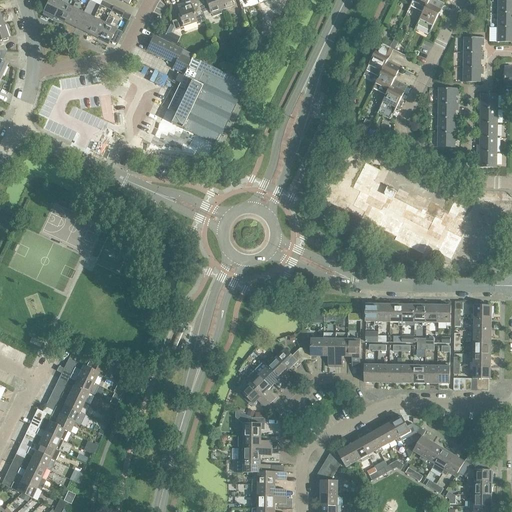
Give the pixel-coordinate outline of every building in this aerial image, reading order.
[(43,15),(49,17),(50,16),(54,18),(61,3),(55,0),(48,0),(43,13),(43,15)] [(67,0),(62,0),(61,3),(54,18),(54,20),(60,23),(61,21),(65,23),(72,8),(66,5),(68,0),(67,0)] [(205,22),(202,13),(197,0),(188,0),(190,4),(178,8),(181,18),(179,19),(182,27),(197,22),(197,24),(205,22)] [(197,0),(202,13),(209,11),(210,15),(212,18),(223,14),(222,11),(217,0),(197,0)] [(217,0),(222,11),(233,7),(231,0),(217,0)] [(413,0),(411,6),(424,13),(430,0),(413,0)] [(436,0),(430,0),(424,13),(418,24),(431,31),(445,4),(436,0)] [(511,0),(498,0),(498,13),(511,12),(511,0)] [(100,5),(110,11),(113,6),(102,1),(100,5)] [(113,6),(110,11),(122,16),(124,12),(113,6)] [(65,23),(76,28),(83,13),(72,8),(65,23)] [(511,12),(498,13),(498,27),(511,27),(511,12)] [(76,28),(86,34),(94,19),(83,13),(76,28)] [(105,24),(97,39),(109,44),(116,29),(110,27),(114,20),(108,17),(105,24)] [(86,34),(97,39),(105,24),(94,19),(86,34)] [(167,40),(173,27),(167,24),(161,37),(167,40)] [(0,41),(8,39),(4,25),(0,26),(0,41)] [(511,27),(498,27),(497,42),(511,42),(511,27)] [(153,36),(146,50),(149,52),(175,64),(173,68),(168,77),(180,82),(184,74),(192,58),(193,55),(153,36)] [(464,38),(464,53),(481,53),(481,46),(484,46),(484,39),(464,38)] [(367,70),(380,77),(388,62),(394,50),(380,43),(367,70)] [(464,53),(463,67),(481,68),(481,61),(483,61),(483,53),(481,53),(464,53)] [(151,144),(149,148),(173,151),(211,156),(216,146),(229,119),(243,91),(246,84),(223,73),(201,62),(194,59),(192,58),(184,74),(180,82),(180,84),(179,83),(175,92),(151,144)] [(374,88),(387,95),(395,80),(401,68),(388,62),(380,77),(374,88)] [(483,68),(481,68),(463,67),(463,83),(481,83),(481,75),(483,75),(483,68)] [(395,80),(387,95),(381,107),(395,113),(408,86),(395,80)] [(439,89),(438,104),(456,104),(456,97),(458,97),(458,89),(439,89)] [(478,110),(480,110),(498,110),(498,95),(481,95),(481,103),(478,103),(478,110)] [(438,104),(438,118),(456,118),(456,111),(458,111),(458,104),(456,104),(438,104)] [(478,124),(480,124),(498,125),(498,110),(480,110),(480,117),(478,117),(478,124)] [(438,118),(438,132),(455,133),(456,126),(458,126),(458,118),(456,118),(438,118)] [(359,133),(365,137),(365,136),(370,127),(364,124),(361,130),(359,133)] [(478,139),(480,139),(497,139),(498,125),(480,124),(480,131),(478,131),(478,139)] [(370,129),(367,135),(376,140),(379,135),(370,129)] [(458,133),(455,133),(438,132),(438,148),(455,148),(455,140),(458,140),(458,133)] [(477,153),(480,153),(497,153),(497,139),(480,139),(480,146),(477,146),(477,153)] [(497,153),(480,153),(480,160),(477,160),(477,168),(497,168),(497,153)] [(375,325),(378,325),(379,304),(366,304),(366,322),(375,322),(375,325)] [(382,323),(390,323),(391,305),(379,304),(378,325),(382,325),(382,323)] [(399,326),(402,326),(403,305),(391,305),(390,323),(399,323),(399,326)] [(406,323),(414,323),(415,305),(403,305),(402,326),(406,326),(406,323)] [(423,326),(426,326),(427,305),(415,305),(414,323),(423,323),(423,326)] [(430,323),(438,324),(439,305),(427,305),(426,326),(430,326),(430,323)] [(439,305),(438,324),(447,324),(447,327),(450,327),(450,324),(451,324),(451,306),(439,305)] [(471,315),(471,319),(492,319),(492,314),(494,314),(494,307),(492,307),(474,306),(474,315),(471,315)] [(474,331),(492,331),(492,319),(471,319),(471,322),(474,322),(474,331)] [(471,343),(492,343),(492,331),(474,331),(474,339),(471,339),(471,343)] [(323,334),(323,339),(324,339),(324,357),(329,357),(329,368),(336,368),(336,334),(323,334)] [(348,334),(336,334),(336,368),(343,368),(343,357),(348,358),(348,339),(348,338),(348,334)] [(31,338),(29,343),(40,348),(42,343),(31,338)] [(304,349),(300,349),(305,360),(317,360),(317,357),(324,357),(324,339),(323,339),(304,339),(304,349)] [(361,340),(350,339),(348,339),(348,358),(353,358),(353,368),(360,368),(361,340)] [(473,355),(491,355),(492,343),(471,343),(471,346),(474,346),(473,355)] [(286,349),(277,358),(289,371),(294,366),(296,369),(305,360),(300,349),(293,356),(286,349)] [(273,354),(264,362),(288,387),(293,382),(286,374),(289,371),(277,358),(273,354)] [(470,367),(491,367),(491,355),(473,355),(473,363),(470,363),(470,367)] [(64,369),(94,384),(99,374),(104,377),(108,369),(88,359),(85,367),(83,366),(81,371),(75,368),(74,369),(66,365),(64,369)] [(264,362),(255,371),(272,388),(275,384),(283,392),(288,387),(264,362)] [(365,383),(377,383),(378,362),(374,362),(374,365),(365,365),(365,383)] [(377,383),(389,384),(390,366),(381,365),(381,362),(378,362),(377,383)] [(389,384),(401,384),(402,363),(398,363),(398,366),(390,366),(389,384)] [(401,384),(413,384),(414,366),(405,366),(405,363),(402,363),(401,384)] [(413,384),(425,384),(426,363),(422,363),(422,366),(414,366),(413,384)] [(425,384),(437,384),(438,366),(429,366),(429,363),(426,363),(425,384)] [(438,366),(437,384),(450,385),(450,367),(450,364),(446,364),(446,367),(438,366)] [(483,379),(489,380),(491,380),(491,367),(470,367),(470,370),(473,370),(473,379),(477,379),(483,379)] [(74,386),(89,393),(94,384),(64,369),(62,374),(70,378),(76,381),(74,386)] [(246,379),(247,380),(270,404),(276,399),(268,391),(272,388),(255,371),(246,379)] [(270,404),(247,380),(246,381),(249,385),(242,392),(254,405),(258,401),(265,408),(270,404)] [(57,384),(55,388),(64,393),(66,388),(57,384)] [(69,395),(85,403),(89,393),(74,386),(69,395)] [(64,405),(80,413),(85,403),(69,395),(64,393),(55,388),(52,393),(61,397),(61,398),(66,401),(64,405)] [(47,404),(45,408),(75,423),(81,425),(85,415),(80,413),(64,405),(62,409),(57,407),(56,408),(47,404)] [(68,431),(68,432),(70,433),(75,423),(45,408),(43,413),(51,417),(57,420),(55,425),(54,425),(68,431)] [(249,410),(247,416),(252,418),(255,413),(249,410)] [(402,416),(391,423),(401,441),(404,439),(403,436),(411,432),(410,432),(413,431),(417,433),(420,428),(413,424),(407,427),(402,416)] [(107,426),(110,421),(109,420),(104,418),(102,424),(107,426)] [(244,425),(244,435),(244,437),(262,437),(262,430),(265,430),(265,419),(252,419),(252,425),(244,425)] [(32,421),(30,425),(39,430),(41,425),(32,421)] [(61,438),(64,440),(68,432),(68,431),(54,425),(55,425),(49,422),(44,432),(60,440),(61,438)] [(391,423),(380,428),(389,444),(396,440),(398,443),(401,441),(391,423)] [(40,442),(59,451),(64,440),(61,438),(60,440),(44,432),(39,430),(30,425),(28,430),(36,434),(36,435),(42,438),(40,442)] [(380,428),(370,434),(380,453),(383,451),(382,448),(389,444),(380,428)] [(370,434),(359,440),(368,456),(375,452),(377,454),(380,453),(370,434)] [(240,435),(239,449),(272,449),(272,442),(262,442),(262,437),(244,437),(244,435),(240,435)] [(420,459),(423,461),(434,443),(423,437),(414,452),(421,457),(420,459)] [(21,445),(30,449),(55,461),(60,452),(59,451),(40,442),(38,447),(32,444),(31,445),(23,440),(21,445)] [(359,440),(349,446),(359,464),(362,462),(361,460),(368,456),(359,440)] [(428,460),(435,465),(444,449),(434,443),(423,461),(426,463),(428,460)] [(30,462),(46,469),(50,471),(55,461),(30,449),(21,445),(19,449),(27,454),(33,457),(30,462)] [(359,464),(349,446),(338,452),(340,456),(334,467),(338,469),(343,461),(347,468),(354,463),(356,466),(359,464)] [(239,462),(243,463),(243,461),(261,461),(261,456),(272,456),(272,449),(239,449),(239,462)] [(440,471),(443,473),(454,455),(444,449),(435,465),(442,469),(440,471)] [(454,455),(443,473),(447,475),(448,473),(456,477),(465,462),(454,455)] [(468,478),(468,483),(492,483),(493,471),(490,471),(490,469),(491,470),(491,469),(469,456),(465,462),(474,468),(475,468),(475,471),(474,478),(468,478)] [(14,460),(11,464),(20,469),(23,464),(14,460)] [(243,473),(253,473),(258,473),(271,473),(271,466),(261,466),(261,461),(243,461),(243,463),(243,473)] [(30,462),(26,471),(42,479),(46,469),(30,462)] [(21,469),(20,469),(11,464),(9,469),(18,473),(18,474),(23,477),(21,481),(37,489),(42,491),(46,481),(42,479),(26,471),(21,469)] [(80,473),(85,475),(88,468),(84,465),(80,473)] [(384,468),(377,472),(380,477),(387,473),(384,468)] [(406,473),(413,478),(416,472),(409,468),(406,473)] [(321,482),(320,494),(341,494),(341,491),(338,491),(339,482),(331,482),(335,473),(331,471),(325,482),(321,482)] [(380,477),(377,472),(370,476),(373,481),(380,477)] [(416,472),(413,478),(420,482),(423,477),(416,472)] [(253,473),(253,484),(258,484),(258,485),(276,485),(276,480),(286,481),(286,473),(271,473),(258,473),(253,473)] [(37,489),(21,481),(19,485),(13,483),(13,484),(4,480),(2,484),(22,494),(30,498),(32,499),(37,489)] [(426,486),(434,490),(437,485),(429,480),(426,486)] [(474,487),(474,495),(492,495),(492,483),(468,483),(468,487),(474,487)] [(253,484),(253,497),(286,497),(286,490),(276,490),(276,485),(258,485),(258,484),(253,484)] [(437,485),(434,490),(441,494),(444,489),(437,485)] [(320,494),(320,506),(338,506),(338,498),(341,498),(341,494),(320,494)] [(467,507),(471,507),(492,507),(492,495),(474,495),(474,502),(467,502),(467,507)] [(286,497),(253,497),(253,509),(276,509),(278,509),(278,504),(286,504),(286,497)]
